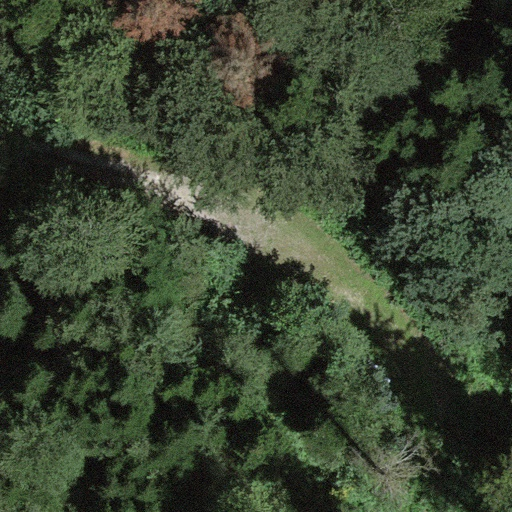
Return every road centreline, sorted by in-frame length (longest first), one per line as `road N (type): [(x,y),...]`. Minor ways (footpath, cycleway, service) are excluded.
road 1 (track): [(410,511),(422,464),(422,412),(401,361),(372,325),(229,198)]
road 2 (track): [(0,136),(229,198)]
